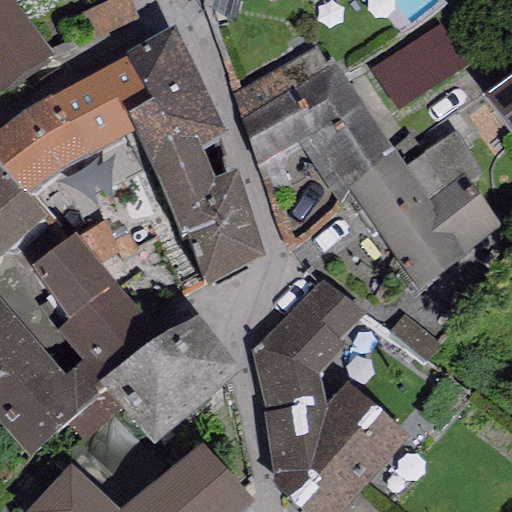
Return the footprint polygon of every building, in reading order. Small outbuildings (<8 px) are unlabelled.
[(0,0),(0,90),(52,54),(10,0),(0,0)] [(449,26),(379,66),(403,109),(474,68),(449,26)] [(175,35),(127,63),(150,111),(126,124),(133,139),(180,243),(221,216),(212,191),(201,158),(228,138),(175,35)] [(313,51),(231,97),(257,170),(299,147),(337,206),(349,196),(393,159),(332,63),(325,67),(313,51)] [(55,101),(88,166),(133,139),(126,124),(150,111),(127,63),(55,101)] [(511,81),(484,102),(511,140),(511,81)] [(19,121),(0,135),(0,173),(26,203),(88,166),(55,101),(19,121)] [(456,136),(402,173),(461,258),(499,230),(471,190),(483,181),(456,136)] [(393,159),(349,196),(420,302),(464,263),(461,258),(402,173),(393,159)] [(26,203),(0,173),(0,265),(47,223),(26,203)] [(234,182),(212,191),(221,216),(180,243),(205,300),(261,267),(234,182)] [(76,242),(31,276),(50,302),(37,311),(57,337),(89,379),(147,335),(76,242)] [(253,357),(274,482),(328,416),(316,382),(369,317),(320,284),(253,357)] [(63,384),(0,308),(0,431),(27,464),(98,405),(73,375),(63,384)] [(196,327),(98,392),(153,456),(240,381),(196,327)] [(274,482),(268,490),(295,511),(344,511),(404,438),(346,392),(328,416),(274,482)] [(98,511),(65,481),(34,511),(243,511),(200,465),(143,511),(98,511)]
